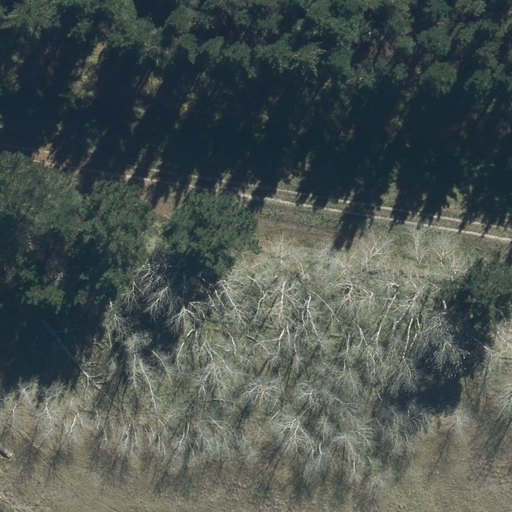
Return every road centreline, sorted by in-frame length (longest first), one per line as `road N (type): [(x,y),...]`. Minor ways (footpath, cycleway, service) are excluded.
road 1 (track): [(0,126),(511,221)]
road 2 (track): [(511,116),(0,37)]
